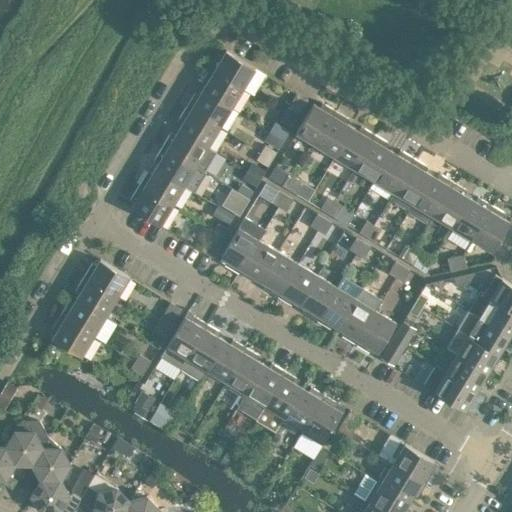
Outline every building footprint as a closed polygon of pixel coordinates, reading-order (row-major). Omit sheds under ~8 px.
[(218,53),(210,67),(243,87),(253,94),(265,73),(226,50),(222,56),(218,53)] [(201,81),(206,83),(202,89),(231,107),(243,87),(210,67),(201,81)] [(199,95),(194,92),(186,106),(219,126),(231,107),(202,89),(199,95)] [(308,99),(297,92),(285,112),(296,119),(308,99)] [(313,102),(296,132),(316,144),(336,110),(322,102),(320,106),(313,102)] [(178,120),(182,123),(179,128),(208,146),(219,126),(186,106),(178,120)] [(347,123),(350,119),(336,110),(316,144),(336,156),(353,126),(347,123)] [(280,119),(292,126),(296,119),(285,112),(280,119)] [(290,129),(276,120),(270,130),(284,139),(290,129)] [(361,126),(359,130),(353,126),(336,156),(355,167),(375,134),(361,126)] [(208,146),(179,128),(175,134),(171,131),(163,145),(205,171),(216,151),(208,146)] [(264,139),(279,148),(284,139),(270,130),(264,139)] [(386,147),(389,142),(375,134),(355,167),(374,179),(392,150),(386,147)] [(261,151),(272,158),(276,151),(265,144),(261,151)] [(154,159),(158,162),(155,167),(184,185),(196,165),(163,145),(154,159)] [(400,149),(398,153),(392,150),(374,179),(394,191),(414,158),(400,149)] [(268,165),(272,158),(261,151),(257,159),(268,165)] [(425,170),(428,166),(414,158),(394,191),(390,198),(409,210),(431,174),(425,170)] [(252,161),(247,169),(261,178),(266,170),(252,161)] [(277,166),(270,178),(289,189),(296,177),(277,166)] [(151,173),(147,170),(139,184),(172,204),(184,185),(155,167),(151,173)] [(247,169),(242,178),(256,186),(261,178),(247,169)] [(439,173),(437,177),(431,174),(409,210),(408,211),(428,223),(433,215),(453,181),(439,173)] [(296,193),(303,182),(296,177),(289,189),(296,193)] [(464,194),(467,190),(453,181),(433,215),(453,226),(470,197),(464,194)] [(253,190),(242,183),(237,190),(243,194),(249,197),(253,190)] [(135,201),(131,207),(160,224),(172,204),(139,184),(131,198),(135,201)] [(249,197),(237,190),(232,187),(221,205),(238,215),(249,197)] [(279,190),(272,201),(279,206),(286,194),(279,190)] [(286,210),(293,198),(286,194),(279,206),(286,210)] [(478,196),(476,201),(470,197),(453,226),(472,238),(492,205),(478,196)] [(328,197),(321,208),(328,212),(335,201),(328,197)] [(335,217),(342,205),(335,201),(328,212),(335,217)] [(218,204),(213,213),(229,223),(235,214),(218,204)] [(503,217),(506,213),(492,205),(472,238),(492,250),(510,221),(503,217)] [(318,213),(311,225),(318,229),(325,218),(318,213)] [(245,216),(221,255),(227,259),(225,263),(239,272),(259,238),(265,228),(245,216)] [(325,233),(332,222),(325,218),(318,229),(325,233)] [(367,220),(360,232),(367,236),(374,225),(367,220)] [(230,229),(218,222),(214,229),(226,236),(230,229)] [(374,240),(381,229),(374,225),(367,236),(374,240)] [(202,249),(213,256),(226,236),(214,229),(202,249)] [(356,237),(349,248),(357,253),(364,241),(356,237)] [(252,280),(255,276),(261,279),(278,250),(259,238),(239,272),(252,280)] [(364,257),(371,245),(364,241),(357,253),(364,257)] [(406,244),(399,255),(406,260),(413,248),(406,244)] [(413,264),(420,252),(413,248),(406,260),(413,264)] [(266,283),(264,287),(278,295),(298,262),(278,250),(261,279),(266,283)] [(467,267),(464,254),(456,256),(459,269),(467,267)] [(448,258),(451,271),(459,269),(456,256),(448,258)] [(96,265),(92,262),(84,276),(117,296),(129,276),(100,258),(96,265)] [(395,260),(388,272),(396,276),(403,265),(395,260)] [(291,304),(294,300),(300,303),(317,274),(298,262),(278,295),(291,304)] [(403,281),(410,269),(403,265),(396,276),(403,281)] [(477,280),(474,271),(464,274),(466,282),(477,280)] [(305,306),(303,311),(317,319),(337,286),(317,274),(300,303),(305,306)] [(454,276),(456,285),(466,282),(464,274),(454,276)] [(75,290),(80,292),(76,298),(105,315),(117,296),(84,276),(75,290)] [(330,327),(333,323),(339,327),(362,288),(343,276),(337,286),(317,319),(330,327)] [(511,283),(502,278),(490,297),(511,309),(511,283)] [(344,330),(342,334),(355,343),(376,309),(382,300),(362,288),(339,327),(344,330)] [(428,297),(420,292),(415,302),(422,306),(428,297)] [(511,330),(511,309),(490,297),(482,292),(471,310),(510,334),(511,330)] [(73,304),(68,301),(60,315),(93,335),(105,315),(76,298),(73,304)] [(182,308),(171,301),(159,321),(170,328),(182,308)] [(409,310),(417,315),(422,306),(415,302),(409,310)] [(372,347),(378,351),(396,321),(376,309),(355,343),(369,351),(372,347)] [(510,334),(471,310),(459,329),(499,352),(510,334)] [(52,329),(56,331),(52,337),(81,355),(93,335),(60,315),(52,329)] [(191,319),(185,315),(160,357),(180,369),(208,323),(194,315),(191,319)] [(416,328),(404,320),(393,339),(405,346),(416,328)] [(154,329),(166,336),(170,328),(159,321),(154,329)] [(219,336),(221,332),(208,323),(180,369),(199,381),(225,339),(219,336)] [(499,352),(459,329),(448,347),(457,352),(488,371),(499,352)] [(233,339),(230,343),(225,339),(199,381),(203,383),(208,375),(218,381),(221,377),(226,380),(247,347),(233,339)] [(381,357),(393,364),(405,346),(393,339),(381,357)] [(258,360),(260,355),(247,347),(226,380),(232,384),(230,388),(239,394),(235,401),(239,404),(264,363),(258,360)] [(488,371),(457,352),(446,371),(476,389),(488,371)] [(151,360),(139,353),(135,360),(146,367),(151,360)] [(130,368),(142,375),(146,367),(135,360),(130,368)] [(272,362),(269,366),(264,363),(239,404),(237,407),(256,419),(265,404),(286,371),(272,362)] [(424,384),(465,409),(476,389),(446,371),(435,365),(424,384)] [(297,383),(299,379),(286,371),(265,404),(271,407),(269,412),(278,418),(276,421),(280,424),(303,387),(297,383)] [(0,403),(5,407),(17,387),(8,382),(0,395),(0,403)] [(311,386),(308,390),(303,387),(280,424),(284,426),(286,422),(296,428),(299,424),(304,428),(325,394),(311,386)] [(156,398),(142,390),(135,401),(149,410),(156,398)] [(336,407),(338,403),(325,394),(304,428),(310,431),(307,435),(317,441),(315,445),(320,447),(324,440),(342,411),(336,407)] [(167,428),(176,415),(161,405),(152,419),(167,428)] [(362,416),(350,409),(338,430),(347,435),(349,436),(362,416)] [(15,462),(32,463),(49,436),(40,420),(21,419),(5,445),(15,462)] [(430,466),(434,460),(405,442),(405,443),(390,434),(378,454),(393,463),(426,483),(434,469),(430,466)] [(352,452),(358,442),(349,436),(347,435),(341,445),(352,452)] [(32,463),(41,478),(60,478),(70,463),(61,447),(49,436),(32,463)] [(118,436),(112,447),(129,457),(135,446),(118,436)] [(0,477),(5,478),(15,462),(5,445),(0,445),(0,477)] [(312,460),(321,466),(328,454),(319,449),(312,460)] [(228,464),(233,455),(226,451),(221,460),(228,464)] [(376,480),(410,500),(413,494),(417,497),(426,483),(393,463),(389,468),(385,466),(376,480)] [(310,467),(305,476),(314,482),(319,473),(310,467)] [(9,473),(3,483),(12,489),(18,479),(9,473)] [(408,511),(410,508),(406,505),(410,500),(376,480),(366,473),(354,493),(369,502),(385,511),(408,511)] [(28,476),(22,486),(32,492),(38,482),(28,476)] [(31,494),(40,510),(59,511),(61,511),(72,511),(77,505),(82,496),(74,491),(69,494),(60,478),(41,478),(31,494)] [(98,491),(95,504),(82,496),(77,505),(88,511),(90,511),(93,509),(95,511),(125,511),(129,500),(117,487),(98,491)] [(147,496),(129,500),(125,511),(159,511),(160,509),(147,496)] [(385,511),(369,502),(365,507),(361,505),(356,511),(385,511)]
